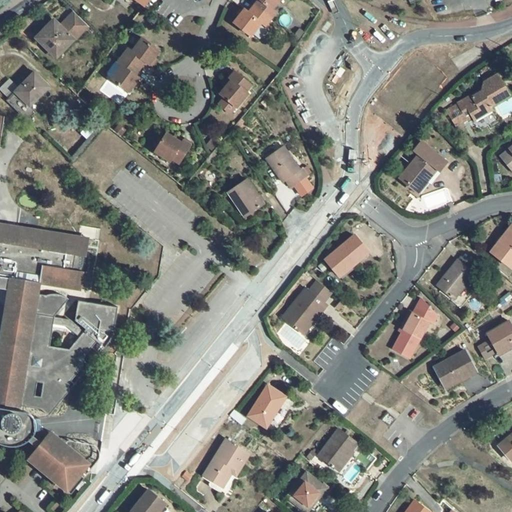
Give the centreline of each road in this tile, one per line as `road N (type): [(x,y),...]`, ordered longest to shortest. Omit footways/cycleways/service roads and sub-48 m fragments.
road 1 (unclassified): [(354,190),(92,511)]
road 2 (residential): [(327,400),(359,340),(414,268),(425,234)]
road 3 (residential): [(511,391),(446,434),(377,511)]
road 4 (unclassified): [(511,23),(418,37),(380,70)]
road 5 (residential): [(190,64),(205,93),(198,111),(183,117),(157,103),(155,85),(172,68)]
road 6 (unclassified): [(380,70),(354,123),(354,190)]
